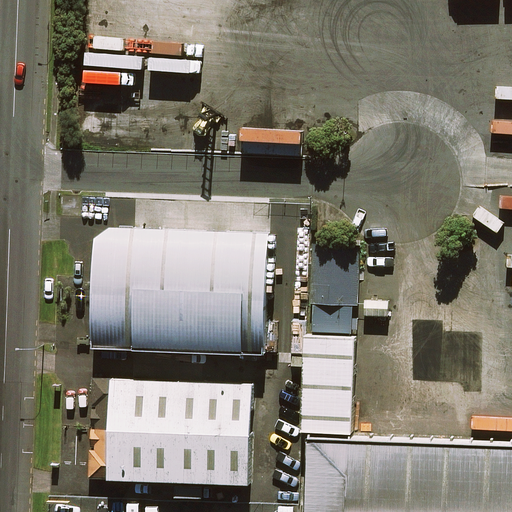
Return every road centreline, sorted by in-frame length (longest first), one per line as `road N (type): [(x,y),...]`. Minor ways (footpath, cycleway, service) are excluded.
road 1 (residential): [(11,155),(0,508)]
road 2 (residential): [(18,0),(11,155)]
